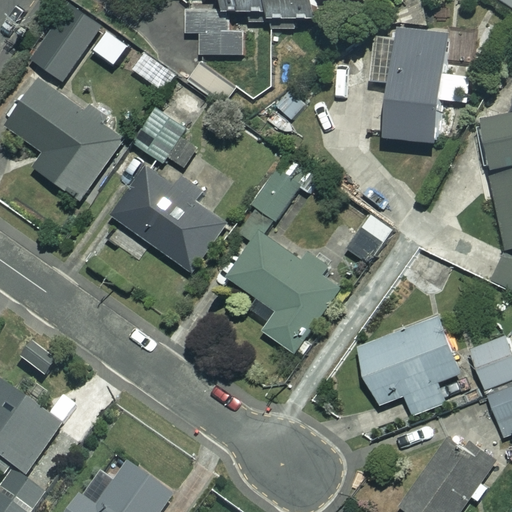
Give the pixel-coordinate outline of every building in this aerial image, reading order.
[(233,0),(234,1),(234,23),(277,23),(276,0),(233,0)] [(328,7),(327,0),(276,0),(277,23),(277,35),(328,35),(328,7)] [(110,27),(77,4),(37,61),(70,84),(110,27)] [(223,15),(192,16),(193,39),(206,38),(207,60),(253,58),(252,28),(224,29),(223,15)] [(458,40),(404,35),(403,43),(383,41),(377,89),(400,91),(394,148),(448,154),(453,107),(471,109),(474,82),(454,80),(458,40)] [(0,130),(41,73),(19,58),(0,85),(0,130)] [(371,77),(351,58),(335,75),(356,94),(371,77)] [(313,61),(293,83),(322,110),(342,89),(313,61)] [(155,63),(143,79),(170,98),(182,82),(155,63)] [(237,92),(207,69),(194,87),(225,109),(237,92)] [(94,110),(47,78),(13,127),(51,154),(40,169),(90,203),(134,139),(111,124),(116,117),(98,105),(94,110)] [(165,117),(184,131),(205,103),(186,88),(165,117)] [(314,108),(295,92),(277,112),(296,128),(314,108)] [(184,131),(165,117),(141,149),(166,167),(189,135),(184,131)] [(511,126),(482,132),(491,178),(497,176),(511,250),(511,126)] [(301,192),(321,207),(334,189),(290,158),(253,210),(262,216),(246,238),(260,249),(235,283),(284,319),(270,338),(301,360),(347,297),(326,281),(332,272),(313,258),(306,268),(267,239),(301,192)] [(237,229),(155,170),(118,222),(200,281),(237,229)] [(397,236),(377,222),(354,253),(374,268),(397,236)] [(508,256),(471,236),(461,253),(498,274),(508,256)] [(511,262),(500,291),(511,296),(511,262)] [(477,403),(447,324),(364,356),(384,410),(411,400),(420,424),(477,403)] [(23,342),(7,331),(0,342),(0,378),(0,379),(23,342)] [(55,336),(32,342),(41,376),(64,370),(55,336)] [(511,341),(476,355),(510,443),(511,442),(511,341)] [(69,428),(1,378),(0,379),(0,454),(32,478),(69,428)] [(470,511),(500,472),(458,441),(405,511),(470,511)] [(169,511),(180,498),(124,457),(94,498),(90,495),(77,511),(169,511)] [(0,511),(37,511),(50,494),(20,473),(0,501),(0,511)]
